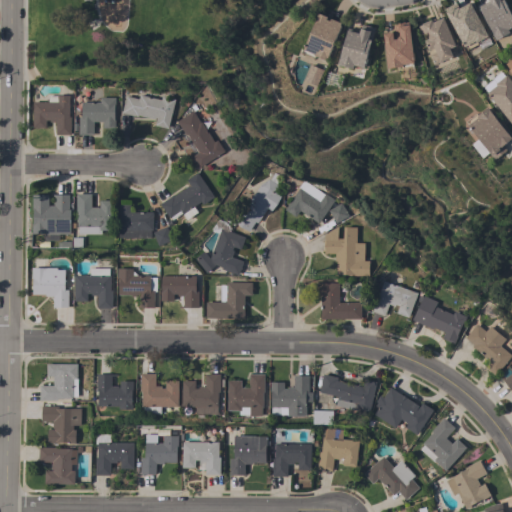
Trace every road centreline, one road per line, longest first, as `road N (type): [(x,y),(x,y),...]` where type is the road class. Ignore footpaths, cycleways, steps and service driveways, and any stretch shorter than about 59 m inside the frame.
road 1 (residential): [(3,511),(9,0)]
road 2 (residential): [(4,508),(334,511)]
road 3 (residential): [(0,342),(279,342)]
road 4 (tertiary): [(279,342),(331,343),(438,375),(497,423)]
road 5 (residential): [(7,165),(141,165)]
